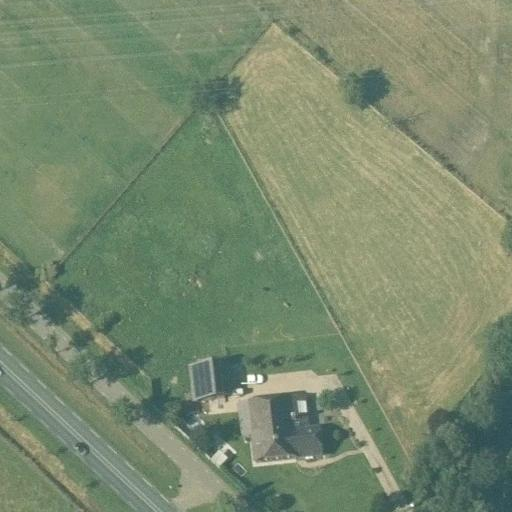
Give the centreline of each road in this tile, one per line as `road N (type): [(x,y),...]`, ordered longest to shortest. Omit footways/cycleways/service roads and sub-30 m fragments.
road 1 (unclassified): [(248,511),(0,282)]
road 2 (primary): [(163,511),(0,360)]
road 3 (unclassified): [(429,511),(511,413)]
